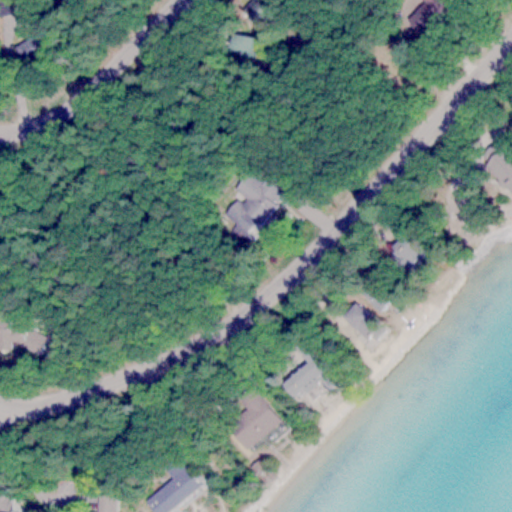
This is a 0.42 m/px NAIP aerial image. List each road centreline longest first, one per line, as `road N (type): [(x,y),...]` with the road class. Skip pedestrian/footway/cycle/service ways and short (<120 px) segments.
road 1 (residential): [(0,406),(22,411),(72,401),(183,356),(241,320),(511,36)]
road 2 (residential): [(0,135),(24,137),(63,117),(183,0)]
